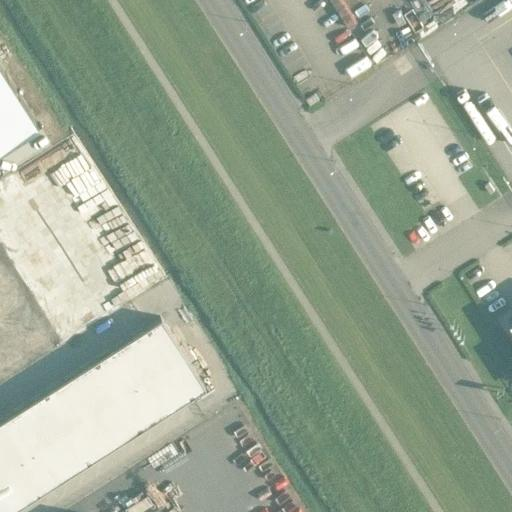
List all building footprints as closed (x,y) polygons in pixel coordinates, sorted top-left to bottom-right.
[(354,32),(351,25),(333,33),(338,45),(356,36),(366,58),(389,47),(377,22),(354,32)] [(0,137),(34,116),(0,62),(0,137)] [(318,96),(313,89),(304,95),(309,102),(318,96)] [(0,276),(0,372),(44,344),(0,276)] [(149,367),(180,347),(158,313),(127,333),(149,367)] [(110,343),(132,378),(149,367),(127,333),(110,343)] [(110,343),(77,365),(99,399),(116,389),(132,378),(110,343)] [(202,382),(180,347),(149,367),(171,401),(202,382)] [(82,410),(90,405),(99,399),(77,365),(60,376),(82,410)] [(154,412),(171,401),(149,367),(132,378),(154,412)] [(60,376),(43,386),(65,421),(82,410),(60,376)] [(138,423),(154,412),(132,378),(116,389),(138,423)] [(43,386),(26,397),(48,432),(65,421),(43,386)] [(99,399),(90,405),(112,439),(138,423),(116,389),(99,399)] [(0,430),(14,453),(31,442),(48,432),(26,397),(0,413),(0,430)] [(87,455),(112,439),(90,405),(82,410),(65,421),(87,455)] [(70,466),(87,455),(65,421),(48,432),(70,466)] [(0,430),(0,449),(6,459),(14,453),(0,430)] [(53,477),(70,466),(48,432),(31,442),(53,477)] [(36,488),(53,477),(31,442),(14,453),(36,488)] [(0,510),(36,488),(14,453),(6,459),(0,462),(0,510)]
